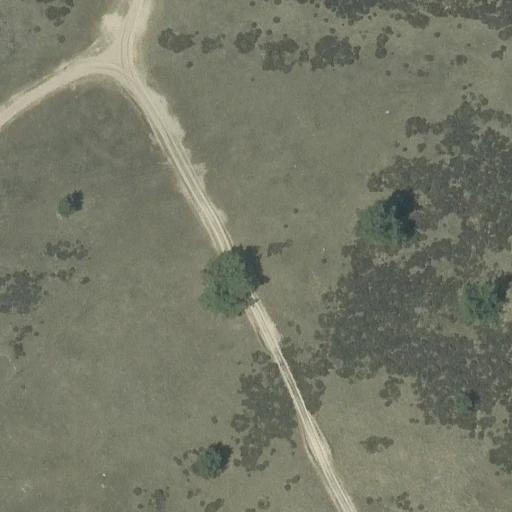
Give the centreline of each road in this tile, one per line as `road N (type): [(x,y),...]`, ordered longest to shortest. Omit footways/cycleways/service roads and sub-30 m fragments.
road 1 (unknown): [(134,0),(119,45),(341,511)]
road 2 (track): [(119,45),(86,72),(0,112)]
